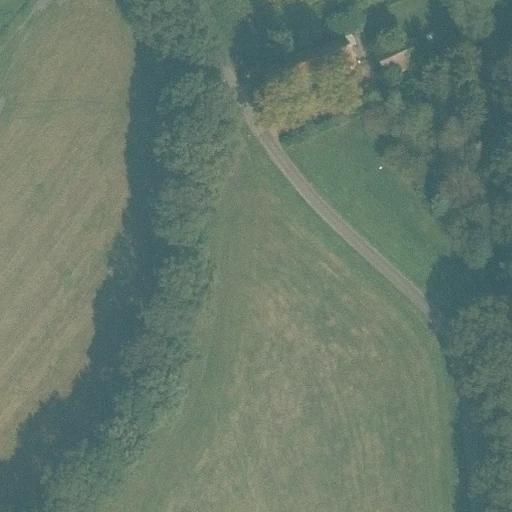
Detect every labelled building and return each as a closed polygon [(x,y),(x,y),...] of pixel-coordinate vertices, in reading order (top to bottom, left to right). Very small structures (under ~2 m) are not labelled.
[(309,57),(320,83),(355,67),(343,41),(309,57)] [(415,41),(408,44),(413,55),(420,52),(415,41)] [(413,55),(408,44),(373,58),(384,83),(418,68),(413,55)] [(309,57),(267,76),(279,102),(320,83),(309,57)] [(424,198),(431,208),(451,192),(443,183),(424,198)] [(463,215),(451,224),(458,233),(470,223),(463,215)]
